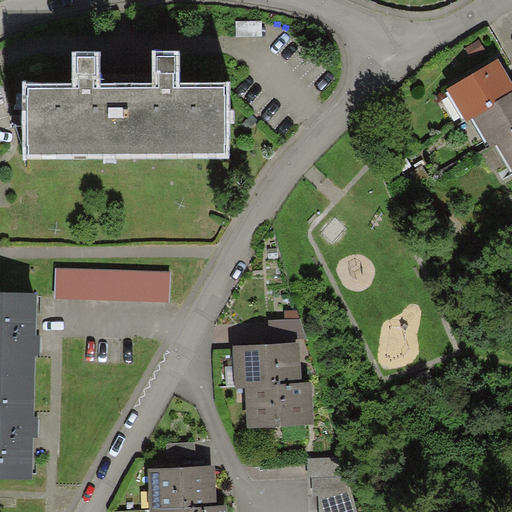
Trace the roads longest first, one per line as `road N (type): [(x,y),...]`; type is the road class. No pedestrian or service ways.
road 1 (residential): [(398,53),(279,176),(184,343)]
road 2 (residential): [(184,343),(90,511)]
road 3 (residential): [(254,511),(184,343)]
